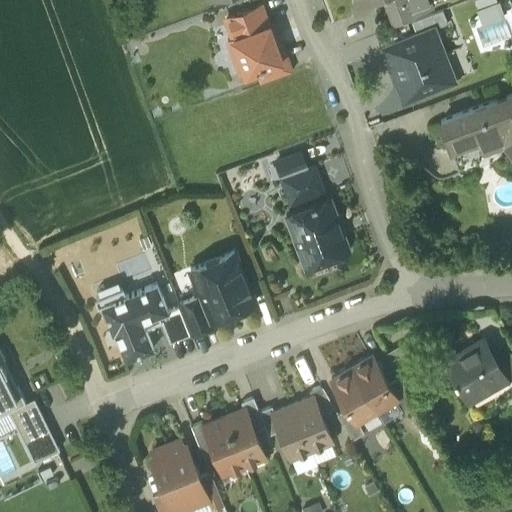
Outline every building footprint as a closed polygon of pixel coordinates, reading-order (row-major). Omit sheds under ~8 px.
[(385,0),(391,15),(429,1),(428,0),(385,0)] [(260,5),(225,17),(232,36),(227,39),(239,73),(255,67),(280,58),(275,44),(279,43),(272,22),(267,24),(260,5)] [(442,9),(411,20),(416,32),(433,25),(434,27),(447,22),(442,9)] [(416,32),(382,46),(395,80),(401,78),(409,97),(446,82),(433,49),(441,46),(434,27),(433,25),(416,32)] [(280,58),(255,67),(260,81),(290,70),(280,42),(279,43),(275,44),(280,58)] [(511,94),(441,120),(450,146),(507,126),(511,132),(511,94)] [(511,132),(507,126),(450,146),(460,171),(511,152),(511,132)] [(312,164),(281,176),(290,199),(321,188),(312,164)] [(328,196),(315,201),(314,200),(310,201),(311,203),(286,212),(305,264),(348,248),(342,234),(339,233),(336,223),(338,221),(328,196)] [(233,250),(189,268),(200,293),(210,318),(211,318),(254,301),(233,250)] [(156,282),(101,304),(112,332),(114,331),(125,359),(153,348),(144,326),(161,320),(158,313),(167,310),(156,282)] [(210,318),(200,293),(177,302),(178,305),(189,333),(213,324),(211,318),(210,318)] [(178,305),(167,310),(158,313),(161,320),(169,341),(189,333),(178,305)] [(483,336),(459,350),(460,352),(446,361),(454,375),(453,376),(455,380),(456,379),(466,396),(490,382),(487,376),(500,369),(501,368),(494,355),(483,336)] [(511,355),(508,347),(494,355),(501,368),(500,369),(507,380),(511,376),(511,355)] [(389,382),(372,352),(351,364),(376,407),(396,395),(389,382)] [(0,407),(16,399),(4,374),(6,373),(0,362),(0,361),(0,407)] [(376,407),(351,364),(330,377),(347,406),(355,419),(356,418),(376,407)] [(25,402),(17,386),(13,388),(6,373),(4,374),(16,399),(0,407),(0,414),(8,411),(25,402)] [(413,401),(399,376),(389,382),(396,395),(402,407),(413,401)] [(321,384),(308,389),(311,395),(312,394),(320,412),(333,406),(321,384)] [(311,395),(292,402),(311,448),(331,440),(320,412),(312,394),(311,395)] [(252,395),(240,400),(243,407),(244,406),(253,429),(264,425),(258,409),(252,395)] [(58,448),(33,398),(25,402),(33,418),(39,415),(56,449),(58,448)] [(25,402),(8,411),(16,427),(33,418),(25,402)] [(273,410),(271,410),(279,429),(290,456),(311,448),(292,402),(273,410)] [(271,404),(258,409),(264,425),(268,433),(279,429),(271,410),(273,410),(271,404)] [(243,407),(223,414),(243,463),(264,455),(253,429),(244,406),(243,407)] [(347,406),(337,412),(351,436),(362,430),(356,418),(355,419),(347,406)] [(204,422),(203,423),(215,453),(222,472),(243,463),(223,414),(204,422)] [(33,418),(16,427),(33,462),(59,450),(58,448),(56,449),(39,415),(33,418)] [(215,453),(203,423),(204,422),(202,419),(190,424),(204,457),(215,453)] [(199,476),(185,443),(180,445),(178,439),(165,444),(190,505),(206,499),(208,498),(199,476)] [(173,511),(190,505),(165,444),(152,450),(154,456),(150,457),(163,491),(171,511),(173,511)] [(223,506),(209,472),(199,476),(208,498),(206,499),(211,511),(223,506)] [(171,511),(163,491),(152,496),(158,511),(171,511)]
